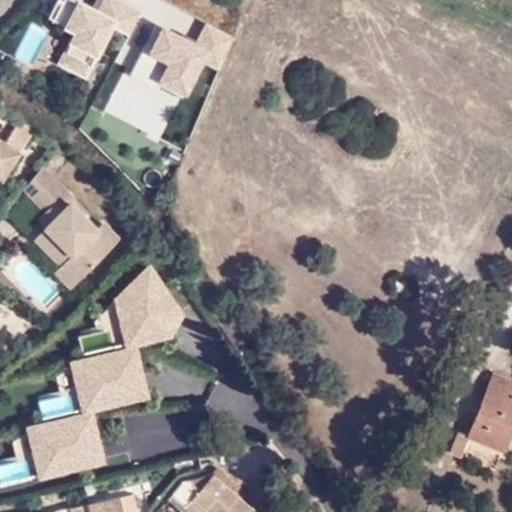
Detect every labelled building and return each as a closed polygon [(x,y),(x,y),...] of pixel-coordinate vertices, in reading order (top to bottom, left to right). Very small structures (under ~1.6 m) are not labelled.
[(89,79),(116,28),(129,35),(140,14),(114,0),(96,0),(91,11),(69,0),(66,0),(53,25),(75,36),(60,63),(89,79)] [(511,0),(468,0),(511,20),(511,0)] [(234,38),(206,24),(198,42),(164,25),(148,58),(166,67),(158,84),(187,98),(203,65),(218,72),(234,38)] [(0,168),(7,173),(36,127),(23,118),(7,142),(0,138),(0,168)] [(42,168),(23,190),(45,211),(52,204),(61,213),(48,228),(37,240),(62,265),(57,272),(63,278),(100,229),(73,203),(75,201),(42,168)] [(45,211),(38,217),(48,228),(61,213),(52,204),(45,211)] [(123,241),(104,223),(100,229),(63,278),(76,290),(123,241)] [(184,312),(151,263),(112,301),(126,352),(71,363),(82,416),(26,425),(41,483),(108,466),(94,414),(150,399),(139,347),(173,338),(184,312)] [(456,433),(492,450),(511,412),(511,402),(494,394),(500,380),(486,374),(456,433)] [(257,511),(250,507),(212,477),(182,483),(176,490),(197,505),(206,511),(257,511)] [(179,511),(191,511),(197,505),(176,490),(167,502),(179,511)] [(120,511),(117,495),(67,507),(68,511),(120,511)] [(250,507),(257,511),(278,511),(258,497),(250,507)]
